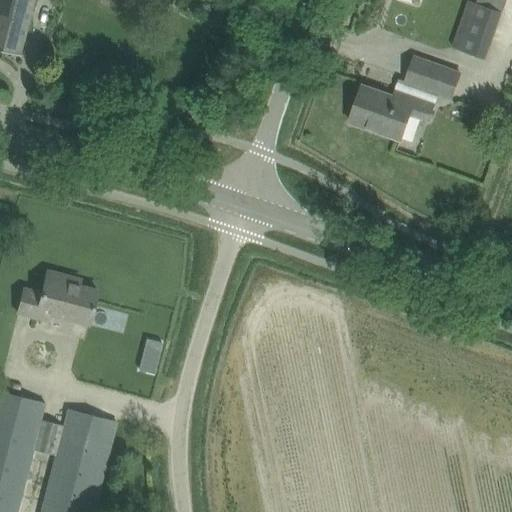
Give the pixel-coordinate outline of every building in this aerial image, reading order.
[(0,0),(0,49),(20,55),(25,36),(34,0),(0,0)] [(485,59),(501,13),(476,4),(469,1),(452,47),(485,59)] [(452,98),(461,73),(415,57),(406,81),(400,79),(394,97),(363,85),(350,121),(402,139),(411,113),(429,120),(439,93),(452,98)] [(492,131),(482,114),(470,121),(481,138),(492,131)] [(24,289),(17,316),(48,324),(50,318),(88,327),(98,290),(70,283),(71,277),(47,271),(42,293),(24,289)] [(147,338),(139,370),(155,374),(163,343),(147,338)] [(0,511),(92,511),(116,421),(97,416),(70,409),(70,410),(67,409),(62,426),(43,421),(48,402),(0,388),(0,511)]
